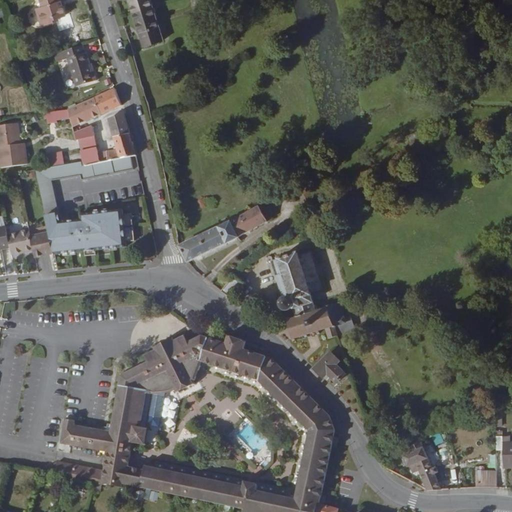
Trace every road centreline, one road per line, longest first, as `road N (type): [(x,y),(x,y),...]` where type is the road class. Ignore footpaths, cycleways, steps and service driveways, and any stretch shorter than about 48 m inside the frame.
road 1 (tertiary): [(511,503),(413,499),(392,489),(335,405),(287,358),(166,276)]
road 2 (residential): [(99,0),(157,201),(166,276)]
road 3 (tertiary): [(166,276),(0,291)]
